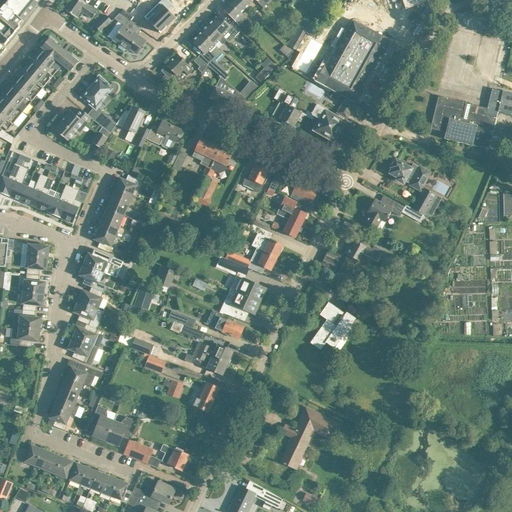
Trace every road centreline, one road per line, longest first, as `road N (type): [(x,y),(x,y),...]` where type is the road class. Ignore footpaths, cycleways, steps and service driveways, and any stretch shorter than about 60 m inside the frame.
road 1 (residential): [(189,511),(348,182)]
road 2 (residential): [(134,474),(31,434),(59,364),(58,302),(77,240)]
road 3 (residential): [(77,240),(103,175),(34,133),(98,53)]
road 4 (unclassified): [(348,182),(134,78)]
road 5 (residential): [(348,182),(450,6)]
